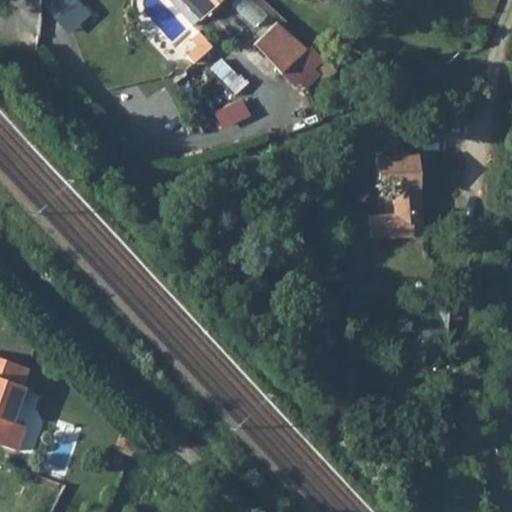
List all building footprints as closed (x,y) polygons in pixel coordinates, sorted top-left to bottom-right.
[(82,0),(48,0),(43,5),(72,34),(95,12),(82,0)] [(216,0),(180,0),(197,18),(216,0)] [(306,43),(274,18),(251,39),(278,68),(306,43)] [(203,31),(183,46),(196,63),(216,48),(203,31)] [(368,216),(370,239),(413,236),(411,214),(421,214),(416,155),(375,158),(377,181),(391,180),(394,214),(368,216)] [(0,444),(14,449),(23,424),(10,420),(23,385),(21,385),(28,366),(0,355),(0,444)] [(123,425),(113,448),(130,456),(141,433),(123,425)]
